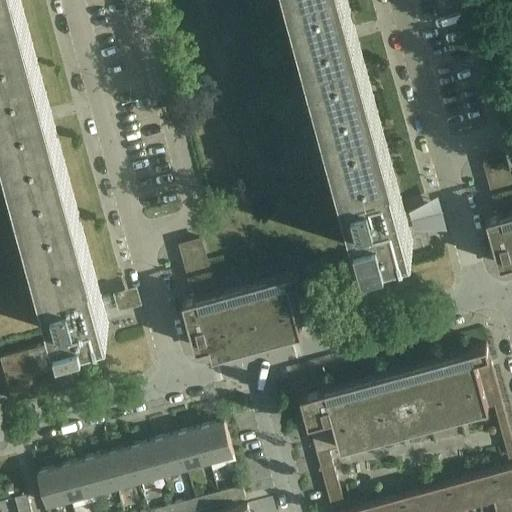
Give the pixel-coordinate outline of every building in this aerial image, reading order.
[(97,298),(16,0),(0,0),(0,113),(60,335),(104,323),(100,310),(120,305),(117,293),(97,298)] [(401,214),(343,0),(295,0),(364,251),(408,239),(405,226),(429,220),(425,207),(401,214)] [(511,180),(505,155),(485,160),(495,195),(511,190),(511,180)] [(511,207),(487,214),(496,245),(496,246),(501,262),(511,258),(511,207)] [(201,238),(181,243),(191,278),(211,273),(201,238)] [(214,353),(301,329),(302,328),(289,280),(300,277),(297,266),(184,297),(192,328),(193,328),(197,344),(210,341),(214,353)] [(78,335),(1,356),(13,401),(90,380),(78,335)] [(511,434),(487,342),(472,346),(474,355),(329,395),(326,385),(319,388),(302,392),(305,406),(332,505),(345,502),(330,449),(495,404),(509,457),(511,456),(511,434)] [(234,452),(225,419),(202,425),(211,458),(234,452)] [(211,458),(202,425),(179,431),(188,464),(211,458)] [(188,464),(179,431),(156,438),(164,471),(188,464)] [(164,471),(156,438),(133,444),(142,477),(164,471)] [(142,477),(133,444),(110,450),(119,483),(142,477)] [(119,483),(110,450),(86,457),(95,490),(119,483)] [(95,490),(86,457),(63,463),(72,496),(95,490)] [(511,511),(511,462),(496,467),(508,511),(511,511)] [(72,496),(63,463),(39,470),(48,503),(72,496)] [(508,511),(496,467),(473,473),(480,500),(494,496),(498,511),(508,511)] [(480,500),(473,473),(450,480),(458,511),(468,511),(466,504),(480,500)] [(458,511),(450,480),(426,486),(433,511),(435,511),(448,509),(448,511),(458,511)] [(243,484),(242,485),(220,491),(223,502),(246,496),(243,484)] [(433,511),(426,486),(403,492),(408,511),(433,511)] [(223,502),(220,491),(196,497),(200,508),(223,502)] [(408,511),(403,492),(380,499),(383,511),(408,511)] [(33,511),(28,493),(17,496),(20,511),(33,511)] [(186,511),(200,508),(196,497),(172,504),(174,511),(186,511)] [(383,511),(380,499),(357,505),(358,511),(383,511)]
